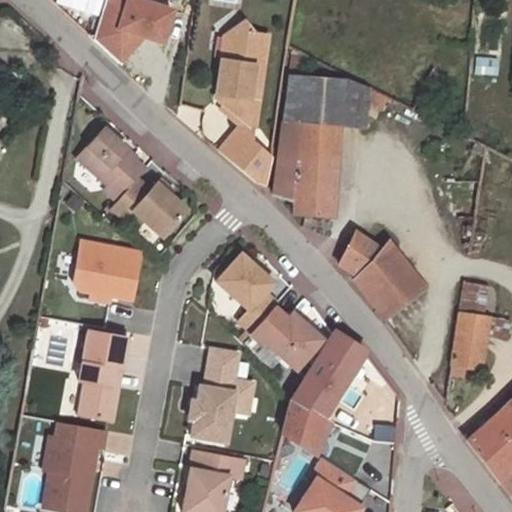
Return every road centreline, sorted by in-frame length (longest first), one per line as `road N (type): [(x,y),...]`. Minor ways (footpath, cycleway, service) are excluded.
road 1 (residential): [(136,511),(181,267),(242,200)]
road 2 (unclassified): [(26,0),(242,200)]
road 3 (unclassified): [(242,200),(412,401)]
road 4 (unknown): [(75,46),(27,222)]
road 5 (unclassified): [(412,401),(499,511)]
